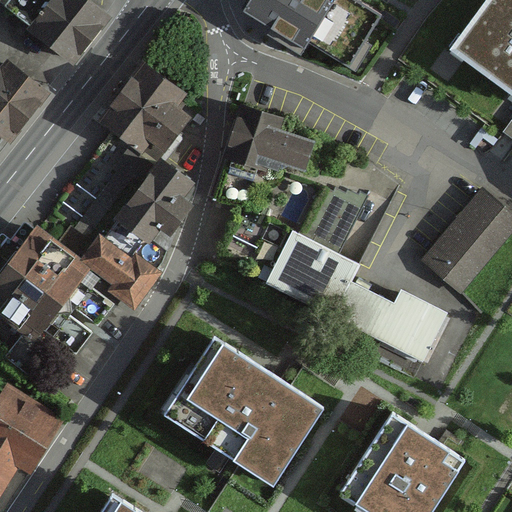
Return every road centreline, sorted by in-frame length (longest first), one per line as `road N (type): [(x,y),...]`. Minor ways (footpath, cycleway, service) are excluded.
road 1 (residential): [(217,49),(207,180),(165,294),(19,511)]
road 2 (primary): [(150,0),(0,193)]
road 3 (residential): [(354,102),(217,49)]
